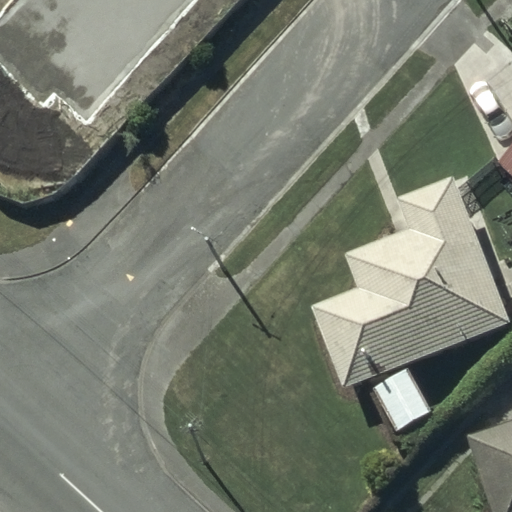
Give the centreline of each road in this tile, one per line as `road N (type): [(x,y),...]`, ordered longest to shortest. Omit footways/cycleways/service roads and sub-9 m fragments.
road 1 (residential): [(0,379),(381,0)]
road 2 (secondary): [(123,511),(0,390)]
